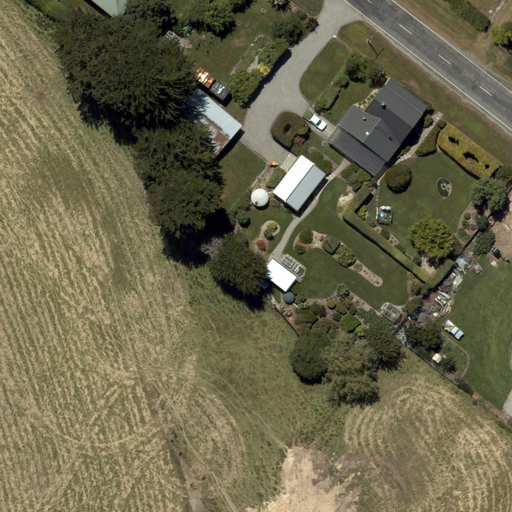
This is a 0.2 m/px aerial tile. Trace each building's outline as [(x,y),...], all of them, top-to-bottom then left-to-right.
[(67,0),(117,37),(145,0),(67,0)] [(355,110),(331,140),(380,178),(432,111),(391,80),(363,116),(355,110)] [(199,96),(166,129),(207,169),(240,136),(199,96)] [(325,185),(297,162),(268,200),(296,222),(325,185)] [(428,253),(410,273),(430,291),(448,271),(428,253)] [(299,280),(270,258),(255,279),(283,300),(299,280)] [(399,328),(368,306),(354,327),(385,349),(399,328)]
